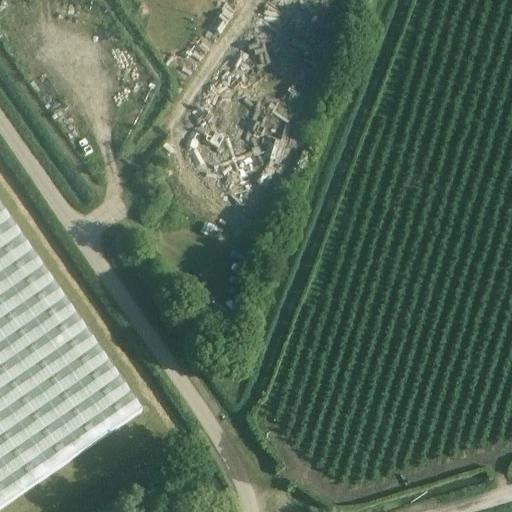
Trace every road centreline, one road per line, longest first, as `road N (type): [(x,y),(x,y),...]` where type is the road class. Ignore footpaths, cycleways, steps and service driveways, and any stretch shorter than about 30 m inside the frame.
road 1 (unclassified): [(250,511),(201,410),(0,123)]
road 2 (track): [(111,183),(256,1)]
road 3 (track): [(78,235),(114,208),(98,116),(74,64)]
